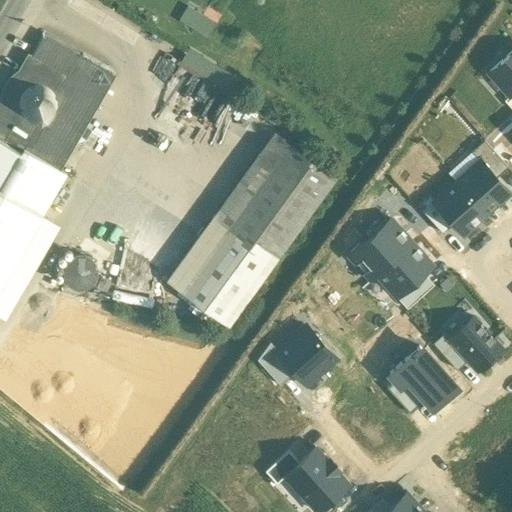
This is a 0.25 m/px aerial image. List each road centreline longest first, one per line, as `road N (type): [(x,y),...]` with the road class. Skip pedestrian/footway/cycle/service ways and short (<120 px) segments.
road 1 (residential): [(413,455),(511,369)]
road 2 (residential): [(511,312),(467,261),(511,222)]
